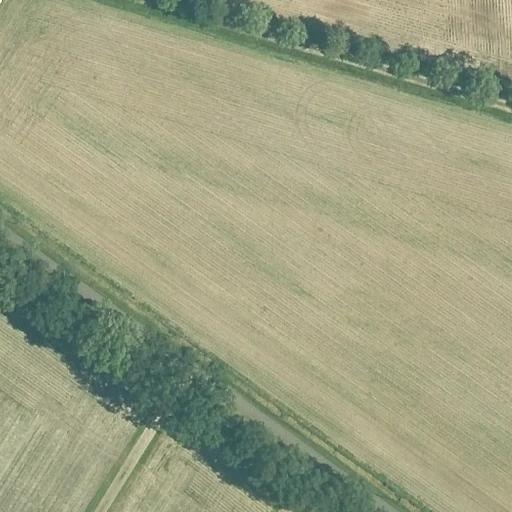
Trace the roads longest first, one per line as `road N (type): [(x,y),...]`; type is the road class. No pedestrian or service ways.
road 1 (residential): [(384,511),(0,231)]
road 2 (track): [(126,0),(511,111)]
road 3 (track): [(190,369),(104,511)]
